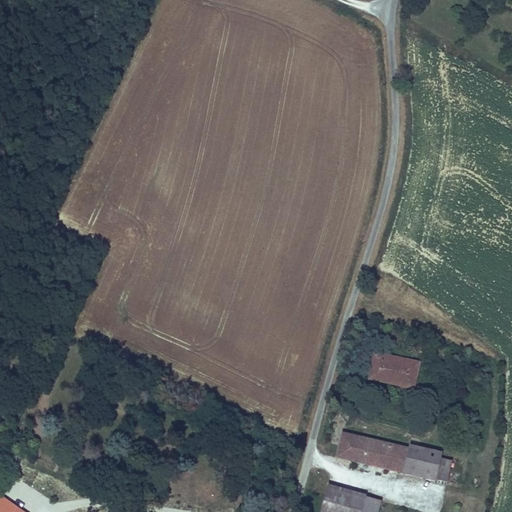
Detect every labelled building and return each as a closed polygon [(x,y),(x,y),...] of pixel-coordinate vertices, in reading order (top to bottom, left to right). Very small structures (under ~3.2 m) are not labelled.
[(375,380),(420,389),(425,365),(381,356),(375,380)] [(340,457),(387,469),(391,447),(345,435),(340,457)] [(407,474),(438,480),(443,460),(453,462),(455,457),(413,446),(412,451),(407,474)] [(387,469),(407,474),(412,451),(391,447),(387,469)] [(438,480),(460,485),(465,465),(453,462),(443,460),(438,480)] [(322,511),(363,511),(367,497),(330,486),(322,511)] [(0,508),(5,511),(25,511),(0,494),(0,508)] [(363,511),(381,511),(384,502),(367,497),(363,511)]
